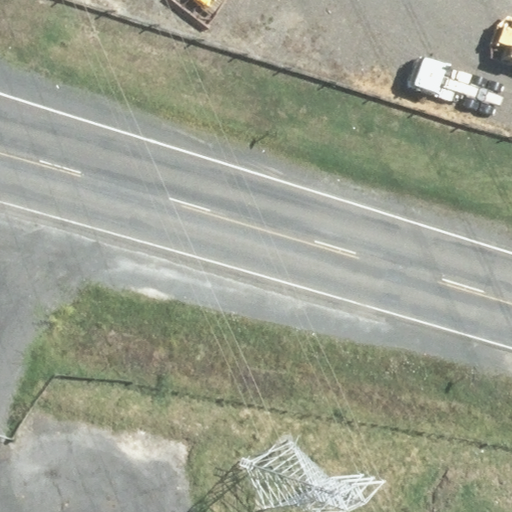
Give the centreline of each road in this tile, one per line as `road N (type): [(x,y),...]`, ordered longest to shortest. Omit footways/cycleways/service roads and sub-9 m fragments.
road 1 (tertiary): [(0,151),(511,303)]
road 2 (track): [(185,0),(244,31),(511,104)]
